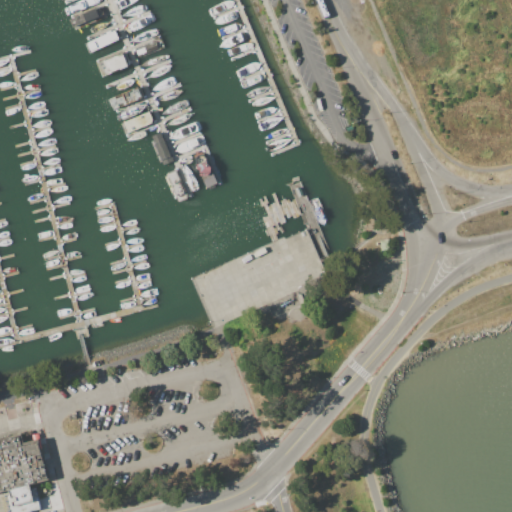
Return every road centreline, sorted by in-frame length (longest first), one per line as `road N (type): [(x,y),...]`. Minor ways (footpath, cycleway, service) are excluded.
road 1 (tertiary): [(270,471),(416,300)]
road 2 (residential): [(331,28),(413,217)]
road 3 (residential): [(436,193),(393,106),(331,28)]
